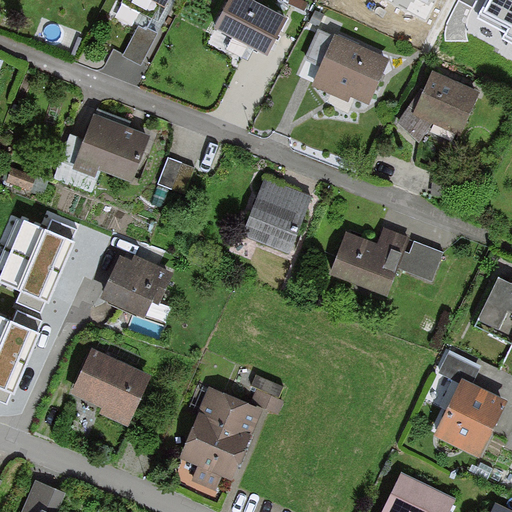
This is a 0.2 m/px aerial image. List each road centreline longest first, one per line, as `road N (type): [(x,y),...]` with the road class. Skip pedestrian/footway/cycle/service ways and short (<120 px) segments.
road 1 (residential): [(0,36),(481,236)]
road 2 (residential): [(0,436),(177,511)]
